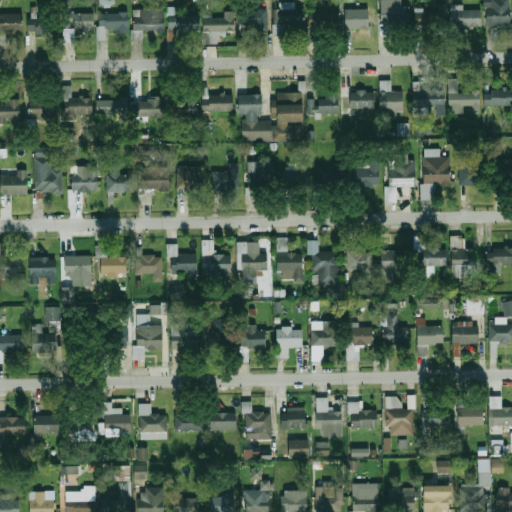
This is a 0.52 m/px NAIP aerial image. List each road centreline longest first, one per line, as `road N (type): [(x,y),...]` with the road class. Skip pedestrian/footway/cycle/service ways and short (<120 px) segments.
road 1 (residential): [(0,65),(511,55)]
road 2 (residential): [(0,384),(511,374)]
road 3 (residential): [(0,224),(511,215)]
